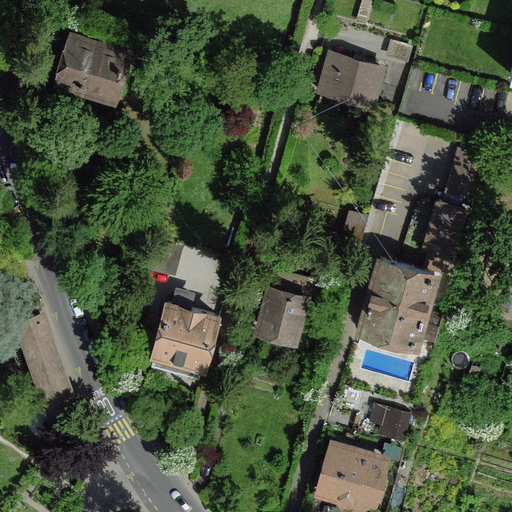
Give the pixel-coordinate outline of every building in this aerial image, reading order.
[(75,34),(63,75),(113,91),(125,50),(75,34)] [(381,66),(333,52),(323,86),(372,100),(381,66)] [(460,148),(449,188),(475,196),(487,155),(460,148)] [(466,210),(467,206),(440,199),(427,247),(430,248),(427,263),(454,271),(471,212),(466,210)] [(382,256),(363,324),(416,339),(435,272),(382,256)] [(276,288),(305,295),(314,298),(319,280),(281,270),(276,288)] [(276,288),(272,286),(262,325),(294,333),(305,295),(276,288)] [(217,313),(169,300),(155,349),(157,350),(202,362),(204,363),(217,313)] [(71,397),(42,315),(18,323),(39,381),(44,379),(53,404),(71,397)] [(202,362),(157,350),(154,361),(199,374),(202,362)] [(383,459),(335,445),(324,486),(371,499),(383,459)]
